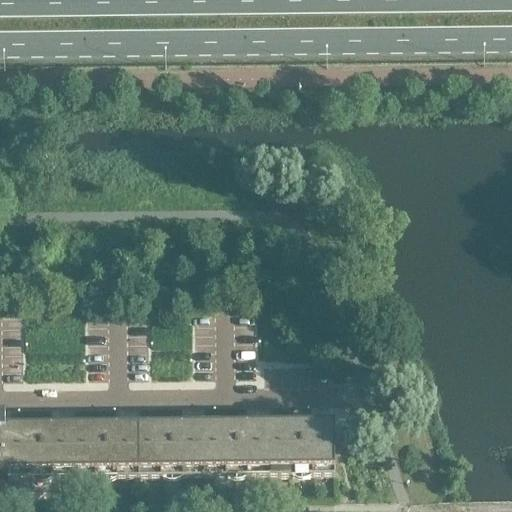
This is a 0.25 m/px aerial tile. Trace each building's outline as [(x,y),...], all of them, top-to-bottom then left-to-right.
[(9,429),(34,429),(34,418),(8,419),(9,429)] [(73,483),(73,431),(7,432),(7,433),(5,433),(5,421),(0,421),(0,475),(7,476),(7,484),(32,483),(31,477),(50,476),(51,483),(73,483)] [(335,480),(334,428),(268,429),(269,481),(291,481),(291,474),(310,473),(310,480),(335,480)] [(204,482),(203,429),(138,430),(139,482),(162,482),(162,475),(181,475),(181,482),(204,482)] [(269,481),(268,429),(203,429),(204,482),(227,481),(227,474),(246,474),(246,481),(269,481)] [(139,482),(138,430),(73,431),(73,483),(96,483),(96,476),(115,476),(115,483),(139,482)]
